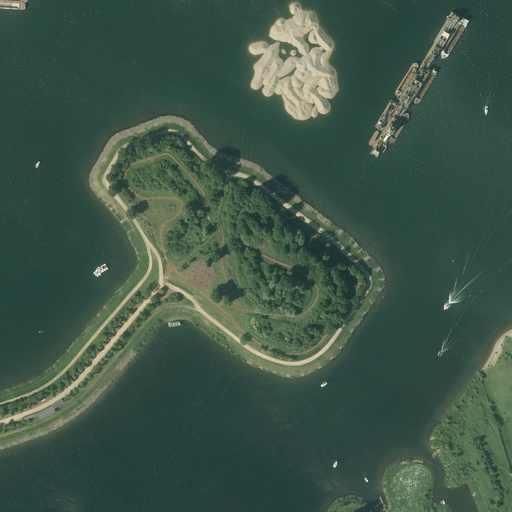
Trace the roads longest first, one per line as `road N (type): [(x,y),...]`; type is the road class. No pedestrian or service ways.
road 1 (track): [(161,283),(156,253),(104,178),(129,144),(176,133),(316,226),(368,283),(319,353),(295,363),(249,348),(178,288)]
road 2 (track): [(0,404),(32,394),(70,365),(147,273),(143,237)]
road 3 (track): [(161,283),(63,393),(0,422)]
